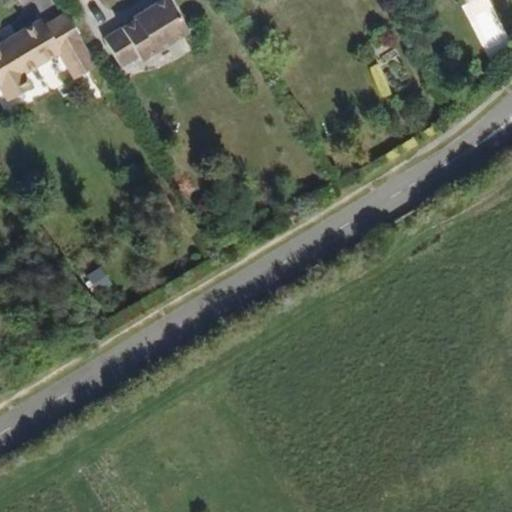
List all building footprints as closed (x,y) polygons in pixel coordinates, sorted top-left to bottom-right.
[(139,59),(141,63),(188,36),(167,1),(132,21),(134,24),(103,41),(120,70),(139,59)] [(27,89),(19,76),(55,55),(64,68),(86,54),(63,18),(40,31),(36,23),(0,45),(0,98),(3,103),(27,89)] [(70,80),(93,66),(86,54),(64,68),(70,80)] [(106,266),(87,273),(94,292),(113,286),(106,266)] [(109,511),(136,511),(104,459),(84,471),(109,511)]
